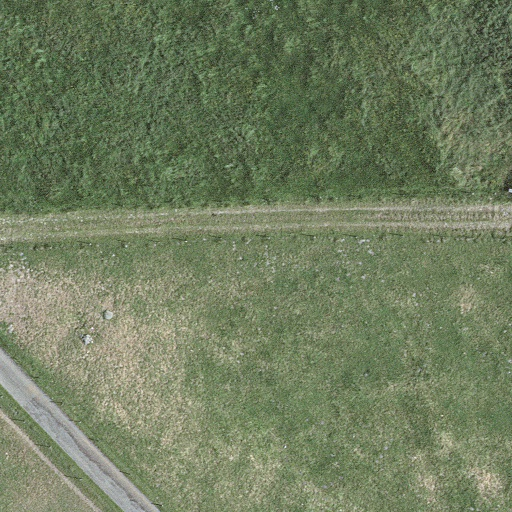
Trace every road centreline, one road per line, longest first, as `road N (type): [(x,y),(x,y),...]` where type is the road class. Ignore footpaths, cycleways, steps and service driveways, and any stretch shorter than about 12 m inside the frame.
road 1 (track): [(0,230),(511,215)]
road 2 (track): [(0,363),(145,511)]
